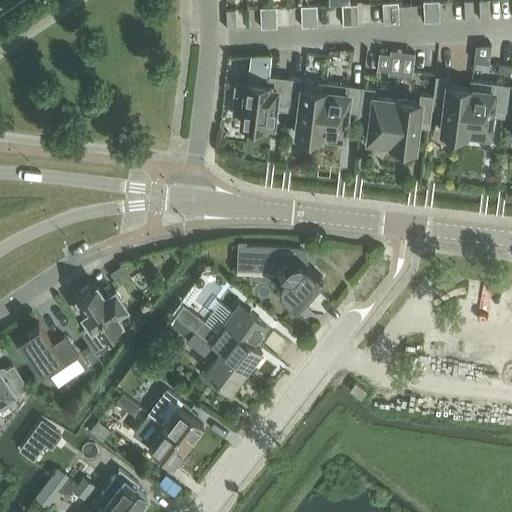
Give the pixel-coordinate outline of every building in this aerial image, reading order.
[(433,20),(432,0),(424,0),(425,20),(433,20)] [(433,20),(440,20),(439,0),(434,0),(432,0),(433,20)] [(464,0),(465,19),(474,19),(473,0),(464,0)] [(479,0),(480,18),(489,18),(488,0),(479,0)] [(392,22),(400,21),(399,1),(391,2),(392,22)] [(384,22),(392,22),(391,2),(383,2),(384,22)] [(351,23),(350,3),(342,4),(343,24),(351,23)] [(351,23),(359,23),(358,3),(350,3),(351,23)] [(302,25),(310,25),(309,5),(301,5),(302,25)] [(309,5),(310,25),(318,25),(317,5),(309,5)] [(262,27),(270,26),(269,6),(261,7),(262,27)] [(277,6),(269,6),(270,26),(278,26),(277,6)] [(228,28),(237,28),(236,8),(227,8),(228,28)] [(378,67),(389,68),(391,52),(379,51),(378,67)] [(433,101),(435,82),(424,80),(425,72),(412,70),(410,90),(398,89),(391,144),(415,147),(419,119),(431,121),(433,101)] [(288,103),(291,75),(269,72),(267,83),(247,81),(244,102),(240,102),(240,105),(243,106),(241,122),(265,125),(265,122),(273,123),(276,102),(288,103)] [(320,135),(327,80),(291,75),(288,103),(299,105),(296,132),(320,135)] [(465,133),(472,78),(447,75),(446,83),(435,82),(433,101),(445,102),(441,130),(465,133)] [(504,110),(508,82),(472,78),(465,133),(466,133),(482,135),(483,131),(490,132),(492,108),(504,110)] [(359,112),(361,94),(350,92),(352,83),(327,80),(320,135),(321,135),(337,137),(338,133),(344,134),(347,111),(359,112)] [(391,144),(398,89),(397,88),(395,97),(372,94),(372,95),(361,94),(359,112),(371,113),(368,137),(375,138),(374,141),(391,143),(390,144),(391,144)] [(300,243),(294,243),(284,242),(274,241),(267,241),(257,241),(232,242),(230,243),(231,244),(232,243),(243,242),(242,264),(284,266),(284,272),(283,272),(283,273),(282,274),(282,275),(281,276),(280,278),(280,279),(280,280),(280,282),(280,283),(280,285),(280,286),(281,289),(283,292),(284,293),(297,304),(323,275),(308,262),(306,260),(305,260),(303,259),(303,245),(300,244),(300,243)] [(123,263),(110,271),(116,279),(128,271),(123,263)] [(92,286),(90,283),(80,290),(82,293),(77,296),(88,313),(86,314),(90,321),(80,328),(96,352),(110,343),(106,336),(125,324),(117,312),(127,305),(116,287),(105,294),(97,283),(92,286)] [(176,313),(180,316),(221,349),(246,369),(262,348),(252,341),(266,323),(240,303),(218,331),(183,304),(176,313)] [(180,316),(172,326),(213,358),(205,369),(231,389),(246,369),(221,349),(180,316)] [(40,321),(16,336),(40,372),(46,368),(50,374),(79,355),(65,334),(54,342),(40,321)] [(0,404),(7,400),(8,398),(7,396),(14,391),(16,393),(28,385),(14,364),(2,371),(0,367),(0,404)] [(356,381),(350,388),(362,397),(367,390),(356,381)] [(124,393),(189,442),(204,423),(179,404),(169,418),(164,415),(166,412),(131,385),(124,393)] [(189,442),(124,393),(117,402),(153,429),(156,425),(161,429),(149,443),(174,462),(189,442)] [(43,419),(33,434),(52,447),(62,432),(43,419)] [(99,420),(88,434),(102,444),(112,430),(99,420)] [(77,482),(83,475),(96,485),(103,476),(80,459),(68,475),(77,482)] [(110,496),(131,511),(136,511),(149,495),(125,477),(128,474),(120,468),(103,490),(110,496)] [(65,498),(79,508),(96,485),(83,475),(77,482),(65,498)] [(131,511),(110,496),(98,511),(90,511),(89,511),(131,511)]
